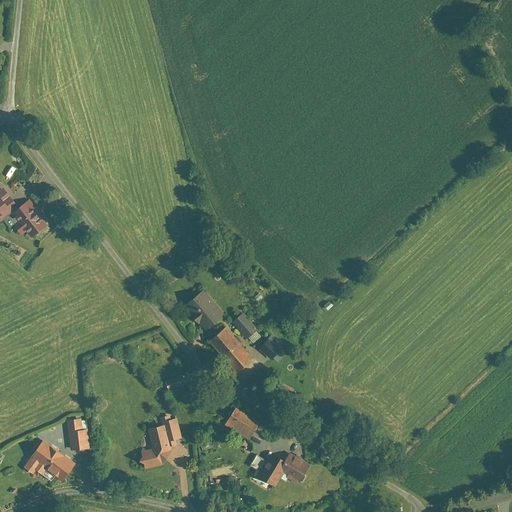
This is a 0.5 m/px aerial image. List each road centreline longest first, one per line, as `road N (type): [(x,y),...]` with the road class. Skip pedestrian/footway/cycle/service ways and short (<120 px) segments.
road 1 (residential): [(8,118),(205,374),(420,511)]
road 2 (residential): [(160,511),(89,493),(51,496),(18,511)]
